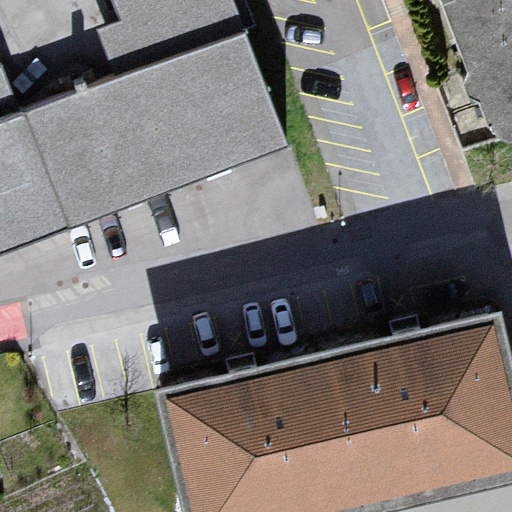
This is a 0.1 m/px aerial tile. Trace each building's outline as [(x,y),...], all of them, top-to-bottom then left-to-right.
[(121,0),(135,33),(112,41),(134,91),(263,42),(246,0),(121,0)] [(511,0),(406,0),(428,67),(422,76),(443,95),(447,120),(468,131),(511,119),(511,0)] [(0,141),(0,267),(306,150),(263,42),(134,91),(39,126),(0,141)] [(0,141),(39,126),(19,75),(0,82),(0,141)] [(511,413),(491,321),(169,393),(195,511),(293,511),(511,463),(511,413)]
